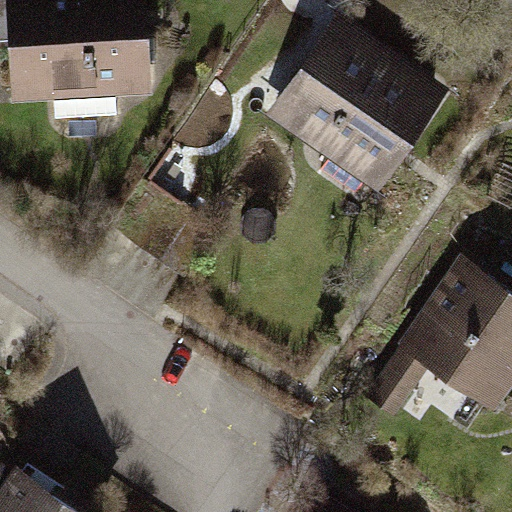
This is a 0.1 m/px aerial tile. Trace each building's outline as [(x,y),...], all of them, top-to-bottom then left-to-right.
[(14,0),(17,95),(161,89),(157,0),(14,0)] [(262,114),(370,192),(440,95),(333,17),(262,114)] [(511,297),(448,258),(360,398),(387,415),(421,361),(494,406),(511,377),(511,297)] [(86,511),(24,471),(0,508),(0,511),(86,511)] [(347,511),(332,501),(324,511),(347,511)]
